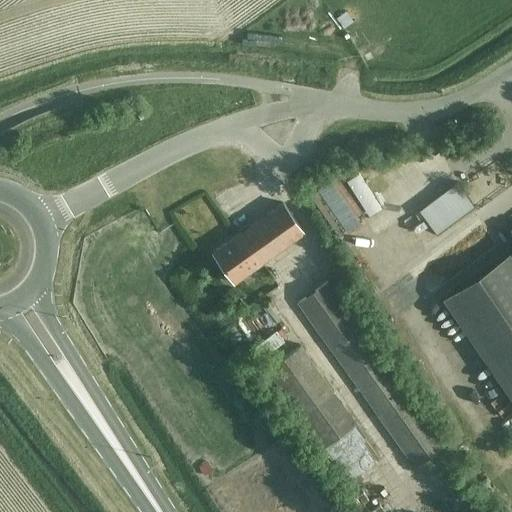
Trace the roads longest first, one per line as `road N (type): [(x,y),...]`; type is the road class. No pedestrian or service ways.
road 1 (unclassified): [(39,218),(230,128)]
road 2 (unclassified): [(327,100),(400,112),(454,103),(511,69)]
road 3 (secondary): [(156,511),(83,397)]
road 4 (unclassified): [(327,100),(297,150),(273,153),(230,128)]
